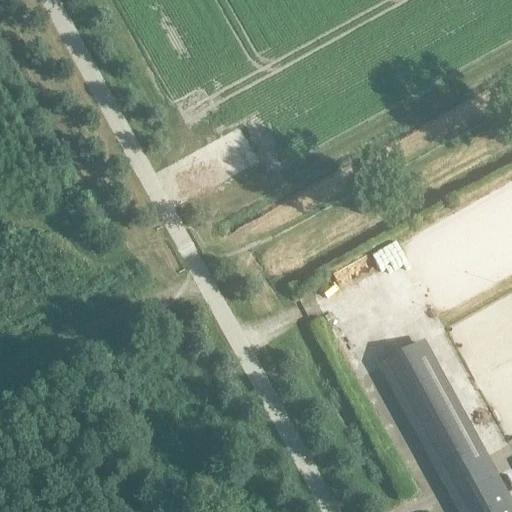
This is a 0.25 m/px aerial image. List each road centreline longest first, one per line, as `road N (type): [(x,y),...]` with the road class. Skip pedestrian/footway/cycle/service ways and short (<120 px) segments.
road 1 (unclassified): [(332,511),(51,0)]
road 2 (track): [(0,380),(156,295)]
